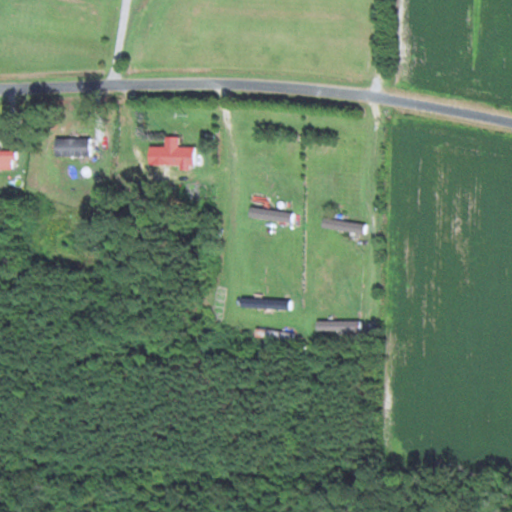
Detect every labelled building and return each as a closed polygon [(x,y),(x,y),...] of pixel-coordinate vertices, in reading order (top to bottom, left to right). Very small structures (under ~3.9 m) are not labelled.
[(101,125),(64,125),(64,145),(101,145),(101,125)] [(188,165),(189,146),(146,146),(146,164),(188,165)] [(246,213),(288,225),(291,215),(249,204),(246,213)] [(363,233),(365,225),(325,218),(323,226),(363,233)] [(290,299),(241,298),(241,307),(290,308),(290,299)] [(320,330),(357,330),(357,320),(320,320),(320,330)] [(292,332),(253,329),(252,339),(292,342),(292,332)]
